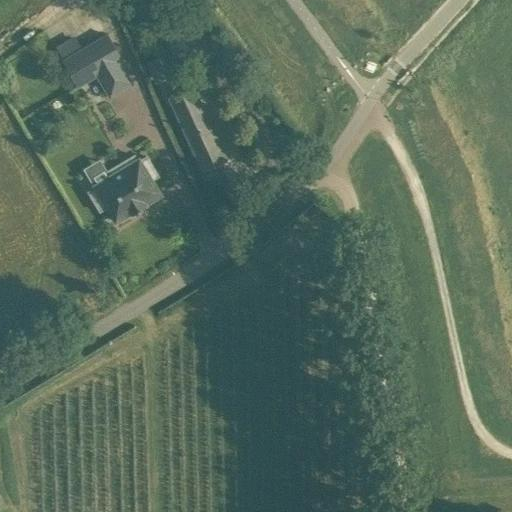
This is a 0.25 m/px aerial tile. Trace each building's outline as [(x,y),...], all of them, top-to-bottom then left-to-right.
[(64,59),(62,60),(78,86),(97,75),(110,96),(132,83),(120,61),(124,59),(108,33),(83,48),(79,50),(64,59)] [(156,68),(161,79),(171,75),(162,55),(146,62),(152,75),(153,74),(151,70),(156,68)] [(202,168),(203,170),(205,169),(207,168),(225,160),(226,160),(228,159),(227,157),(226,157),(219,141),(218,139),(210,123),(211,123),(210,121),(209,121),(202,105),(202,103),(201,103),(193,87),(194,86),(193,85),(191,86),(192,86),(171,95),(170,95),(168,96),(169,98),(170,97),(177,114),(178,116),(185,132),(186,134),(194,150),(193,150),(194,152),(202,168)] [(0,141),(7,137),(8,138),(10,138),(9,138),(0,121),(0,141)] [(95,186),(95,187),(89,190),(100,210),(107,206),(116,220),(131,211),(132,214),(146,205),(145,203),(160,194),(151,180),(158,175),(147,156),(140,160),(139,159),(138,159),(135,154),(107,171),(110,176),(95,185),(95,186)] [(0,197),(21,175),(20,174),(19,175),(7,164),(8,163),(7,162),(0,169),(0,197)] [(14,213),(14,230),(13,230),(13,231),(47,231),(47,230),(45,230),(46,213),(47,213),(47,212),(13,212),(13,213),(14,213)] [(50,258),(36,267),(35,265),(34,266),(51,296),(52,295),(52,294),(66,285),(67,287),(68,286),(51,256),(50,257),(50,258)] [(9,280),(0,284),(0,299),(10,317),(11,316),(11,315),(25,306),(25,308),(27,307),(9,278),(10,278),(9,277),(8,278),(9,280)]
